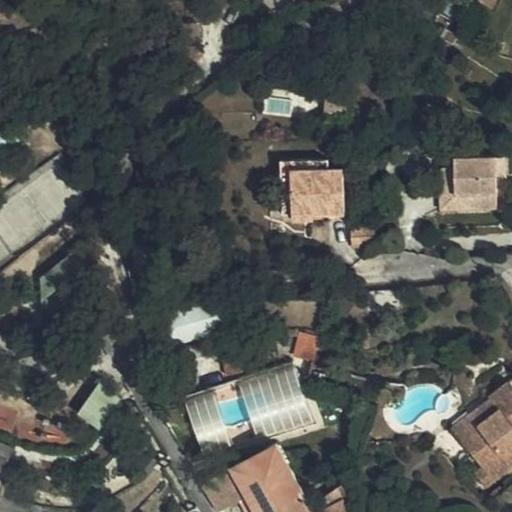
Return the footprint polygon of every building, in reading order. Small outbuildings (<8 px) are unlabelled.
[(511,150),(499,152),(499,167),(511,166),(511,150)] [(499,167),(499,152),(461,152),(461,163),(461,188),(491,189),(492,204),(499,205),(499,167)] [(286,213),(297,214),(297,212),(297,168),(332,168),(332,157),(286,158),(286,213)] [(461,188),(461,163),(445,164),(445,205),(492,204),(491,189),(461,188)] [(297,212),(297,214),(297,221),(315,220),(315,214),(347,213),(347,168),(332,168),(297,168),(297,212)] [(376,222),(354,223),(354,245),(377,245),(376,222)] [(168,306),(174,339),(225,331),(220,298),(168,306)] [(303,331),(297,352),(313,356),(319,335),(303,331)] [(511,407),(487,379),(467,393),(473,401),(444,425),(459,444),(450,453),(460,468),(453,476),(464,489),(511,449),(511,448),(502,435),(511,426),(511,407)] [(106,426),(121,392),(96,381),(81,415),(106,426)] [(473,401),(467,393),(437,418),(444,425),(473,401)] [(348,511),(340,493),(311,504),(280,425),(232,446),(258,511),(348,511)]
